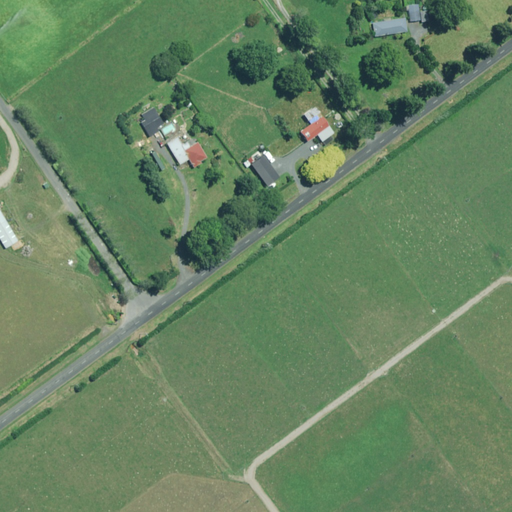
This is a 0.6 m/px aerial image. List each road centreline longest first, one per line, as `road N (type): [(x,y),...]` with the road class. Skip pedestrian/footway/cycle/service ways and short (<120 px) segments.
road 1 (unclassified): [(0,422),(511,43)]
road 2 (unknown): [(144,316),(0,104)]
